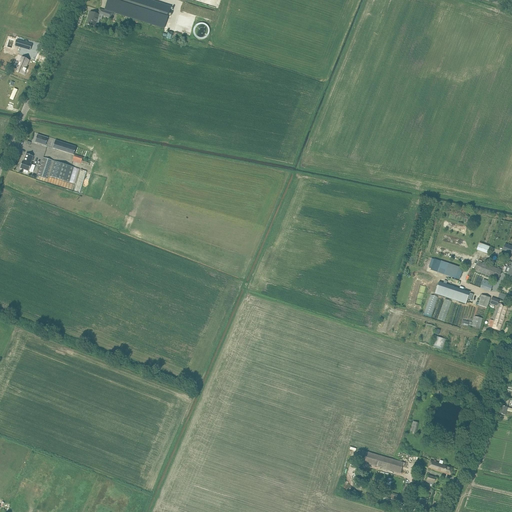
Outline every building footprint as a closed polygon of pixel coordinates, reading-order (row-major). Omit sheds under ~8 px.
[(171,8),(146,0),(107,0),(105,9),(164,29),(171,8)] [(95,27),(96,23),(98,24),(100,19),(98,18),(99,15),(90,12),(89,16),(87,24),(95,27)] [(207,39),(207,24),(194,24),(194,39),(207,39)] [(18,66),(17,69),(25,73),(28,67),(27,66),(30,59),(23,56),(19,65),(18,65),(18,66)] [(37,135),(35,142),(45,146),(48,138),(37,135)] [(74,155),(76,147),(55,140),(53,148),(74,155)] [(30,164),(33,156),(26,154),(23,161),(22,161),(20,168),(24,170),(24,172),(27,173),(28,171),(29,171),(31,164),(30,164)] [(73,155),(71,162),(80,163),(81,157),(73,155)] [(47,179),(48,176),(69,182),(73,167),(43,158),(38,176),(47,179)] [(486,254),(488,246),(478,242),(475,249),(486,254)] [(511,246),(505,244),(502,251),(511,254),(511,246)] [(439,261),(436,272),(459,280),(462,268),(439,261)] [(478,261),(474,271),(495,279),(497,280),(502,268),(498,266),(497,268),(478,261)] [(489,291),(492,283),(482,280),(479,287),(489,291)] [(439,282),(435,294),(465,304),(469,292),(439,282)] [(424,315),(432,318),(438,297),(431,295),(424,315)] [(480,295),(477,305),(487,308),(490,298),(481,295),(480,295)] [(499,300),(492,297),(490,304),(497,306),(499,300)] [(444,322),(451,302),(444,299),(437,319),(444,322)] [(507,307),(502,305),(499,304),(493,321),(490,320),(488,324),(490,325),(489,327),(495,329),(500,331),(505,318),(503,318),(507,307)] [(480,329),(482,318),(474,316),(471,326),(480,329)] [(425,324),(419,343),(431,346),(435,333),(438,334),(440,328),(425,324)] [(445,351),(452,353),(456,337),(450,335),(445,351)] [(435,337),(433,347),(443,349),(445,339),(435,337)] [(462,356),(466,340),(458,338),(454,354),(462,356)] [(501,406),(498,414),(511,417),(511,413),(506,412),(507,408),(506,407),(505,407),(504,407),(501,406)] [(413,421),(410,432),(415,433),(418,423),(413,421)] [(363,450),(359,461),(400,473),(403,463),(363,450)] [(450,475),(452,468),(430,461),(428,468),(450,475)] [(428,476),(426,482),(433,484),(435,478),(428,476)] [(417,491),(418,487),(419,488),(423,478),(418,477),(415,485),(413,484),(411,489),(417,491)] [(403,502),(408,485),(405,484),(400,496),(385,491),(384,496),(387,497),(387,498),(388,499),(388,500),(391,501),(392,498),(403,502)] [(426,507),(428,500),(417,497),(416,504),(426,507)]
